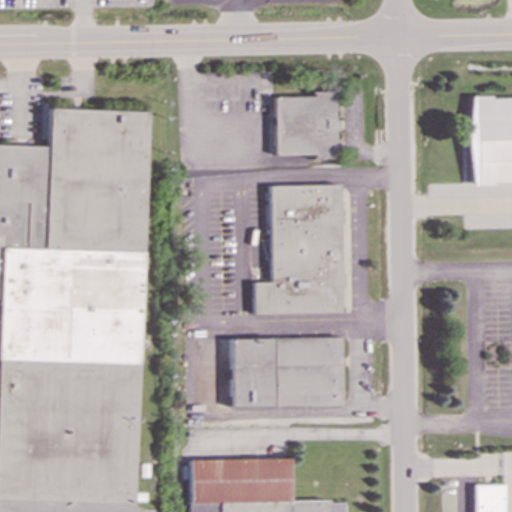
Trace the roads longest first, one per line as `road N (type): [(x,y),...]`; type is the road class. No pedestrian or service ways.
road 1 (residential): [(396,0),(411,511)]
road 2 (residential): [(511,40),(0,50)]
